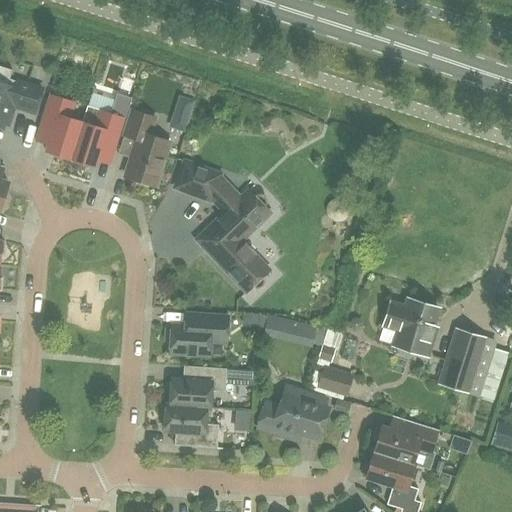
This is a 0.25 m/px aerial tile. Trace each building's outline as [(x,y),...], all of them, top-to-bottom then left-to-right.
[(0,127),(3,129),(7,114),(12,116),(15,106),(35,113),(43,90),(10,79),(13,71),(0,66),(0,127)] [(123,113),(128,96),(114,92),(109,110),(123,113)] [(41,123),(35,142),(48,146),(46,151),(71,159),(83,123),(72,119),(77,104),(50,95),(41,123)] [(83,123),(71,159),(96,167),(98,162),(111,166),(115,154),(117,147),(126,119),(110,114),(99,111),(88,107),(83,123)] [(133,111),(125,136),(138,140),(126,177),(139,181),(139,183),(149,186),(150,184),(156,186),(170,143),(150,137),(156,118),(133,111)] [(170,121),(168,127),(185,133),(187,127),(170,121)] [(221,175),(185,162),(176,188),(211,201),(214,195),(229,210),(197,240),(247,292),(254,286),(255,288),(260,288),(263,286),(265,283),(265,279),(264,277),(270,271),(242,241),(271,213),(265,207),(267,205),(267,201),(265,197),(262,195),(257,195),(256,197),(250,191),(241,199),(220,178),(221,175)] [(0,211),(1,209),(5,206),(8,200),(5,195),(9,183),(1,180),(5,167),(0,165),(0,211)] [(409,299),(406,308),(392,303),(385,326),(399,331),(395,346),(429,357),(434,340),(431,339),(440,309),(409,299)] [(227,342),(229,317),(184,314),(183,326),(172,325),(172,328),(168,329),(167,341),(171,342),(170,353),(211,356),(211,341),(227,342)] [(352,319),(349,324),(350,329),(354,332),(359,332),(363,328),(362,322),(358,318),(352,319)] [(496,343),(486,340),(459,331),(442,384),(469,393),(469,392),(479,395),(496,343)] [(316,387),(345,396),(352,374),(323,365),(316,387)] [(169,385),(169,393),(172,396),(171,405),(207,408),(211,408),(212,394),(215,392),(224,392),(225,384),(253,386),(254,371),(227,369),(202,367),(202,381),(183,380),(173,379),(172,382),(169,385)] [(287,386),(284,393),(280,406),(266,401),(258,428),(300,442),(303,434),(320,439),(330,409),(317,405),(320,397),(287,386)] [(336,399),(333,410),(347,414),(350,403),(336,399)] [(163,417),(163,425),(166,428),(165,431),(175,431),(194,433),(193,447),(218,448),(220,425),(209,424),(206,421),(207,408),(171,405),(167,404),(167,405),(166,414),(163,417)] [(233,429),(249,430),(249,408),(234,408),(233,429)] [(417,449),(431,453),(439,430),(392,416),(388,429),(379,426),(375,439),(379,440),(375,452),(415,465),(415,464),(413,463),(417,449)] [(511,445),(511,429),(498,425),(494,440),(511,445)] [(415,465),(375,452),(371,465),(367,464),(363,476),(393,486),(387,505),(402,509),(401,511),(418,511),(421,502),(415,500),(419,489),(408,486),(415,465)] [(35,511),(36,505),(0,502),(0,511),(35,511)]
